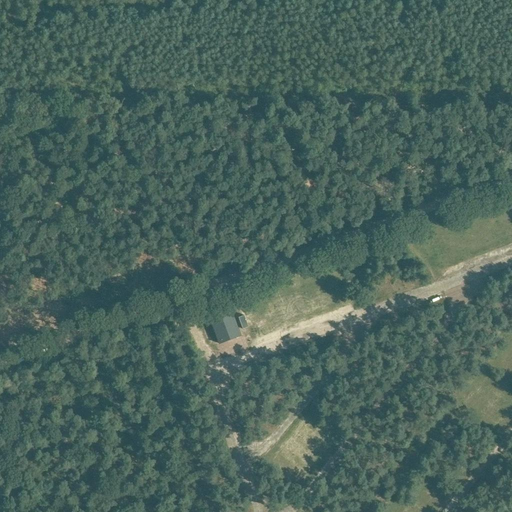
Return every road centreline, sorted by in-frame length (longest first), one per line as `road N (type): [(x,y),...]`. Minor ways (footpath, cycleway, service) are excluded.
road 1 (track): [(511,173),(0,360)]
road 2 (track): [(208,371),(511,258)]
road 3 (track): [(258,511),(181,297)]
